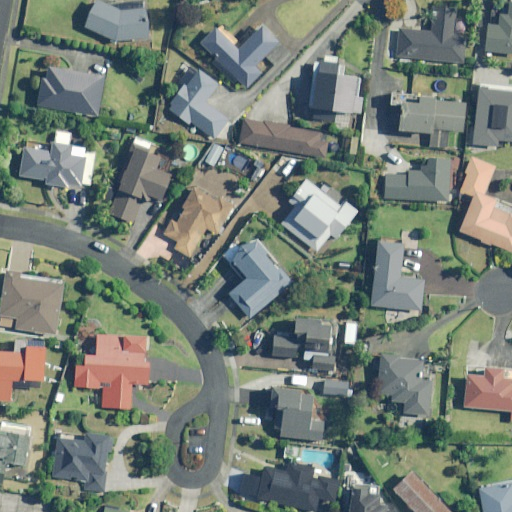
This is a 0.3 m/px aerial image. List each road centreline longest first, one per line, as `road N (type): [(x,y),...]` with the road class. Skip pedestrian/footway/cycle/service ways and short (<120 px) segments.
road 1 (residential): [(0,224),(88,251),(133,276),(182,313),(213,381)]
road 2 (residential): [(213,381),(212,469),(181,480),(168,469),(171,427),(203,398)]
